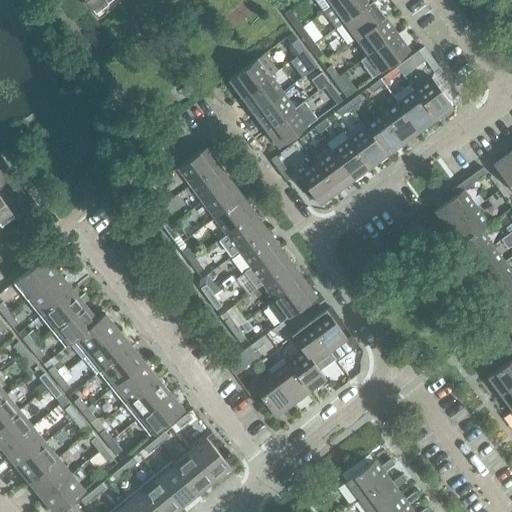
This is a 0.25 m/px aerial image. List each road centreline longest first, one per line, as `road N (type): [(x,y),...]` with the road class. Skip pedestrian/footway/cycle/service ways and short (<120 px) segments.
road 1 (residential): [(78,224),(276,476)]
road 2 (residential): [(318,241),(511,99)]
road 3 (residential): [(318,241),(238,136),(216,131),(165,166)]
road 4 (residential): [(504,511),(402,376)]
road 5 (residential): [(276,476),(402,376)]
road 6 (residential): [(402,376),(332,278),(318,241)]
